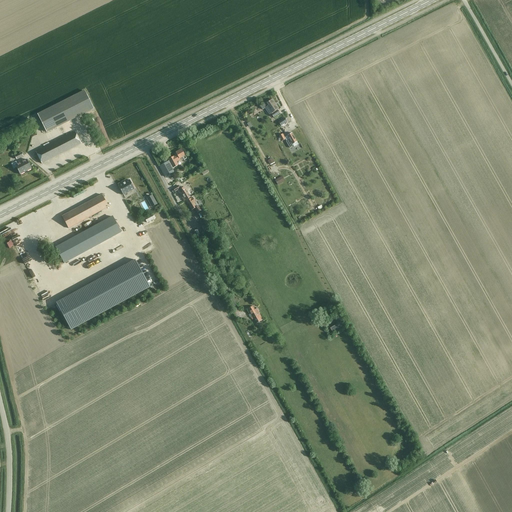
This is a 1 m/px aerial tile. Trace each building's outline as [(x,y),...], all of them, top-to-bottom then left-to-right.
[(84,92),(39,116),(48,134),(94,110),(84,92)] [(264,103),(260,106),(262,109),(265,108),(269,115),(271,114),(273,117),(279,113),(277,109),(278,109),(272,99),(267,103),(266,102),(264,103)] [(279,136),(282,141),(285,139),(283,134),(285,133),(282,127),(275,131),(278,137),(279,136)] [(75,131),(35,151),(41,164),(81,144),(75,131)] [(287,136),(284,137),(285,139),(286,142),(290,148),(294,146),(294,147),(298,145),(297,142),(292,133),(287,136)] [(170,164),(173,168),(178,165),(176,162),(180,160),(179,158),(182,157),(184,160),(186,158),(181,149),(175,152),(177,155),(174,156),(173,156),(168,159),(171,164),(170,164)] [(27,160),(15,165),(20,174),(31,169),(27,160)] [(174,172),(168,161),(159,166),(165,176),(174,172)] [(134,189),(129,180),(118,186),(123,195),(134,189)] [(175,192),(177,190),(184,201),(190,197),(186,190),(185,191),(183,188),(180,190),(178,186),(173,189),(175,192)] [(108,207),(102,195),(62,217),(69,228),(108,207)] [(152,195),(146,198),(151,207),(157,204),(152,195)] [(191,198),(186,201),(192,210),(194,208),(197,212),(200,210),(193,197),(191,198)] [(112,217),(56,247),(65,263),(120,233),(112,217)] [(13,230),(20,243),(23,241),(16,229),(13,230)] [(150,287),(135,260),(56,303),(71,330),(150,287)] [(248,309),(256,324),(263,320),(257,309),(255,310),(253,307),(248,309)] [(330,328),(333,332),(343,326),(340,322),(330,328)]
